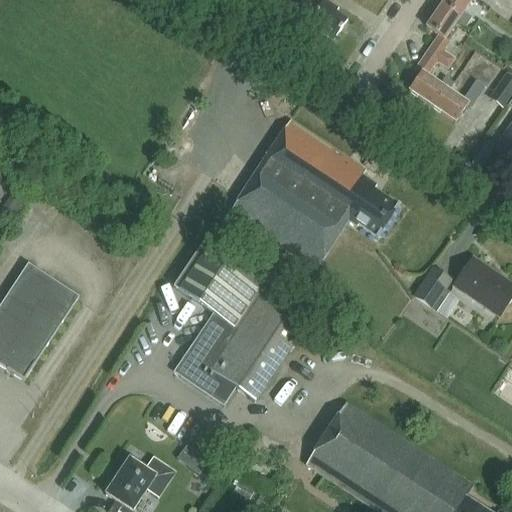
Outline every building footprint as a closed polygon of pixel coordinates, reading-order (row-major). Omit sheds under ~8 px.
[(314,0),(284,0),(313,18),(308,26),(333,44),(348,22),(336,14),(338,10),(325,1),(322,5),(314,0)] [(460,19),(458,22),(466,28),(472,20),(463,15),(473,0),(446,0),(442,7),(460,19)] [(434,45),(453,58),(458,51),(445,42),(458,22),(460,19),(442,7),(426,30),(439,38),(434,45)] [(427,80),(437,66),(444,71),(453,58),(434,45),(415,72),(421,76),(409,93),(432,109),(450,83),(447,81),(441,89),(427,80)] [(511,51),(502,67),(511,73),(511,51)] [(486,101),(502,112),(511,96),(511,78),(505,74),(486,101)] [(450,83),(432,109),(455,125),(467,107),(471,109),(485,89),(476,83),(462,103),(449,94),(455,86),(450,83)] [(511,101),(509,107),(511,109),(511,125),(494,152),(511,163),(511,161),(511,101)] [(398,209),(373,192),(376,187),(362,177),(365,172),(289,122),(223,222),(237,232),(242,225),(313,272),(345,224),(356,231),(358,229),(377,241),(398,209)] [(23,186),(12,202),(22,209),(33,192),(23,186)] [(201,249),(173,291),(210,316),(175,369),(177,371),(178,375),(178,377),(177,379),(221,409),(233,391),(251,404),(285,353),(304,325),(307,320),(257,286),(201,249)] [(499,321),(511,301),(511,285),(473,259),(452,289),(499,321)] [(21,384),(32,366),(76,300),(25,266),(0,304),(0,369),(4,372),(21,384)] [(449,282),(430,270),(411,299),(436,315),(449,296),(442,292),(449,282)] [(479,511),(465,503),(474,490),(344,406),(304,467),(373,511),(479,511)] [(198,477),(208,464),(197,456),(188,469),(198,477)] [(128,463),(104,500),(114,506),(110,511),(136,511),(148,495),(156,481),(144,473),(128,463)] [(290,478),(279,471),(270,487),(281,494),(290,478)]
